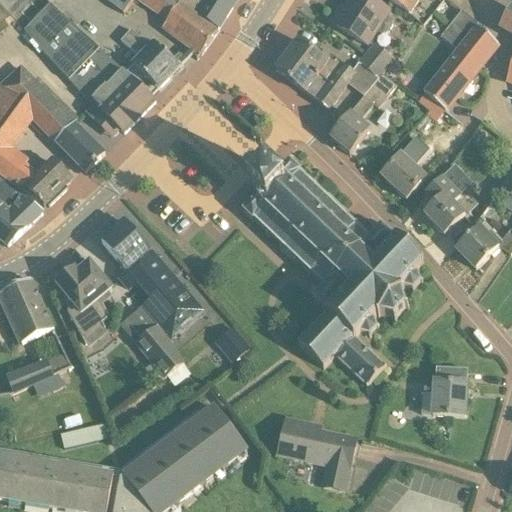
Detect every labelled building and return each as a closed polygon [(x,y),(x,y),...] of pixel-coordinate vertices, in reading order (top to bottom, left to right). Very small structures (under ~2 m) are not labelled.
[(102,0),(126,16),(137,0),(138,0),(171,24),(165,32),(201,58),(218,35),(168,0),(102,0)] [(209,0),(207,4),(201,0),(171,0),(189,14),(219,33),(239,0),(209,0)] [(369,50),(380,34),(383,36),(388,34),(392,27),(392,23),(388,20),(390,17),(364,0),(354,0),(341,20),(337,18),(332,27),(369,50)] [(439,0),(445,3),(447,0),(383,0),(404,14),(413,0),(439,0)] [(103,114),(102,114),(125,137),(156,105),(152,101),(126,77),(49,7),(42,15),(30,30),(25,35),(93,110),(96,107),(103,114)] [(511,13),(502,30),(511,35),(511,72),(509,83),(511,83),(511,13)] [(441,40),(458,53),(475,31),(478,27),(462,14),(441,40)] [(478,31),(477,32),(459,54),(424,97),(446,115),(498,49),(478,31)] [(143,59),(126,77),(152,101),(180,72),(149,41),(145,46),(132,33),(122,44),(135,56),(137,54),(143,59)] [(299,44),(276,74),(328,114),(348,88),(365,101),(384,77),(394,64),(373,48),(352,75),(336,63),(335,66),(317,52),(314,55),(299,44)] [(0,181),(27,199),(42,208),(44,210),(47,207),(49,210),(68,192),(65,189),(72,183),(57,168),(52,167),(35,183),(25,168),(28,165),(9,154),(32,125),(85,177),(105,157),(75,127),(56,142),(32,118),(31,120),(15,105),(34,85),(22,72),(0,95),(0,181)] [(330,142),(351,159),(371,133),(361,125),(374,108),(379,112),(398,89),(384,77),(365,101),(330,142)] [(381,180),(407,203),(427,182),(413,169),(427,156),(416,145),(402,159),(381,180)] [(324,372),(336,360),(368,390),(387,370),(355,341),(360,336),(369,338),(369,340),(372,340),(371,337),(376,332),(379,332),(379,330),(377,329),(379,320),(380,319),(394,321),(395,325),(398,325),(397,321),(405,312),(409,313),(409,311),(406,310),(402,296),(404,294),(402,292),(404,290),(413,292),(413,294),(416,294),(415,291),(420,286),(423,286),(423,284),(421,284),(418,275),(424,269),(397,243),(382,229),(380,231),(372,223),(365,230),(365,231),(362,234),(356,229),(359,227),(357,225),(355,227),(343,216),(346,213),(330,198),(327,201),(315,190),(317,187),(316,186),(313,188),(300,175),(301,174),(291,164),(275,180),(270,174),(271,173),(268,171),(267,172),(266,170),(248,189),(249,191),(249,192),(251,194),(252,193),(258,198),(243,214),(253,224),(255,223),(268,235),(266,238),(268,240),(270,237),(282,249),(279,252),(295,267),(297,263),(309,275),(307,278),(309,279),(311,277),(319,285),(315,286),(316,286),(309,294),(314,300),(312,302),(324,314),(310,330),(314,333),(299,348),(324,372)] [(456,193),(443,180),(426,196),(436,208),(425,219),(444,239),(465,219),(454,207),(461,200),(455,194),(456,193)] [(511,180),(503,193),(511,198),(511,180)] [(0,242),(7,248),(7,249),(8,250),(43,216),(23,203),(27,199),(0,181),(0,242)] [(511,198),(503,193),(494,205),(511,215),(511,198)] [(476,228),(479,231),(457,252),(477,273),(503,247),(492,236),(493,234),(481,222),(476,228)] [(113,237),(102,247),(127,275),(128,275),(152,302),(142,311),(161,333),(162,332),(171,342),(202,314),(126,226),(117,234),(116,233),(112,237),(113,237)] [(56,287),(68,301),(64,304),(68,313),(67,314),(83,342),(84,341),(89,351),(107,336),(102,326),(109,319),(103,307),(112,300),(109,295),(112,292),(90,265),(73,280),(70,276),(56,287)] [(53,333),(39,302),(31,284),(1,297),(22,347),(53,333)] [(185,367),(161,333),(140,352),(165,382),(185,367)] [(250,353),(234,333),(217,347),(234,367),(250,353)] [(211,344),(202,352),(223,372),(231,364),(211,344)] [(48,364),(6,379),(14,400),(34,391),(39,401),(64,390),(60,377),(53,380),(48,364)] [(435,386),(435,394),(435,401),(433,419),(465,421),(467,388),(468,374),(437,372),(436,386),(435,386)] [(120,482),(119,491),(130,493),(127,511),(171,511),(179,506),(193,496),(201,490),(215,479),(223,473),(237,463),(245,456),(247,455),(214,411),(203,420),(120,482)] [(278,458),(327,470),(322,492),(347,498),(358,445),(336,440),(310,434),(311,429),(287,424),(278,458)] [(107,428),(61,439),(64,453),(111,441),(107,428)] [(0,459),(0,503),(10,505),(10,500),(21,501),(20,507),(38,510),(39,505),(50,506),(49,511),(51,511),(66,511),(67,509),(78,511),(77,511),(108,511),(114,479),(0,459)] [(389,511),(401,488),(383,479),(366,511),(389,511)] [(127,511),(130,493),(119,491),(118,491),(114,511),(127,511)]
